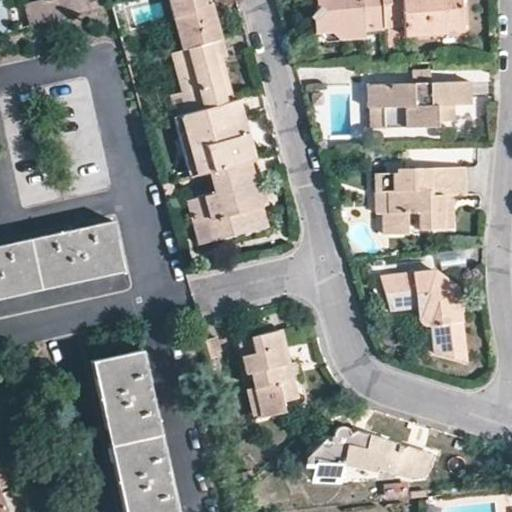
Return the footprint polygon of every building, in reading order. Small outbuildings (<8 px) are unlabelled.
[(102,0),(31,0),(22,2),(28,25),(104,7),(102,0)] [(170,0),(183,50),(222,39),(212,4),(208,6),(206,0),(170,0)] [(362,30),(383,28),(383,26),(380,0),(312,0),(313,9),(305,19),(310,23),(311,33),(315,33),(329,32),(338,39),(362,36),(362,30)] [(380,0),(383,26),(403,24),(404,34),(462,29),(459,0),(380,0)] [(333,44),(338,39),(329,32),(315,33),(315,39),(322,45),(333,44)] [(227,59),(222,39),(183,50),(172,53),(182,92),(188,114),(230,102),(232,102),(224,72),(216,73),(212,63),(222,61),(227,59)] [(224,72),(222,61),(212,63),(216,73),(224,72)] [(451,105),(465,105),(465,84),(362,84),(362,105),(379,105),(380,128),(429,128),(429,120),(451,121),(451,105)] [(181,116),(188,114),(182,92),(172,95),(178,117),(181,116)] [(238,100),(232,102),(230,102),(238,132),(246,130),(238,100)] [(210,173),(254,160),(246,130),(238,132),(230,102),(188,114),(181,116),(198,177),(210,173)] [(178,117),(174,118),(190,179),(198,177),(181,116),(178,117)] [(259,178),(254,160),(210,173),(216,195),(190,203),(197,228),(209,225),(214,245),(247,235),(247,237),(268,232),(262,208),(254,179),(259,178)] [(437,197),(445,197),(457,198),(457,170),(396,170),(396,163),(382,163),(382,173),(370,173),(370,192),(382,192),(383,212),(376,212),(376,232),(400,233),(401,228),(401,212),(412,212),(411,229),(444,229),(444,212),(436,212),(437,197)] [(267,207),(259,178),(254,179),(262,208),(267,207)] [(382,192),(370,192),(370,212),(376,212),(383,212),(382,192)] [(436,212),(444,212),(445,197),(437,197),(436,212)] [(401,212),(401,228),(411,229),(412,212),(401,212)] [(0,242),(0,297),(123,269),(112,217),(0,242)] [(202,248),(214,245),(209,225),(197,228),(202,248)] [(430,252),(374,256),(379,275),(386,309),(412,308),(413,319),(415,323),(418,325),(422,326),(426,327),(428,354),(459,364),(454,289),(432,272),(430,252)] [(257,387),(264,416),(287,411),(285,401),(299,397),(294,377),(291,379),(288,365),(291,364),(283,329),(241,339),(249,373),(254,372),(257,387)] [(205,339),(211,359),(224,355),(218,336),(205,339)] [(91,361),(123,511),(176,511),(141,350),(91,361)] [(291,379),(294,377),(302,375),(299,363),(291,364),(288,365),(291,379)] [(249,389),(257,418),(264,416),(257,387),(249,389)] [(321,458),(315,480),(342,478),(347,461),(377,470),(378,467),(396,473),(396,475),(412,477),(426,474),(434,453),(409,446),(404,450),(402,446),(367,433),(359,436),(335,430),(334,434),(328,431),(312,449),(321,458)] [(0,511),(9,511),(2,492),(19,487),(16,466),(0,469),(0,511)] [(384,484),(385,499),(409,497),(408,482),(384,484)]
